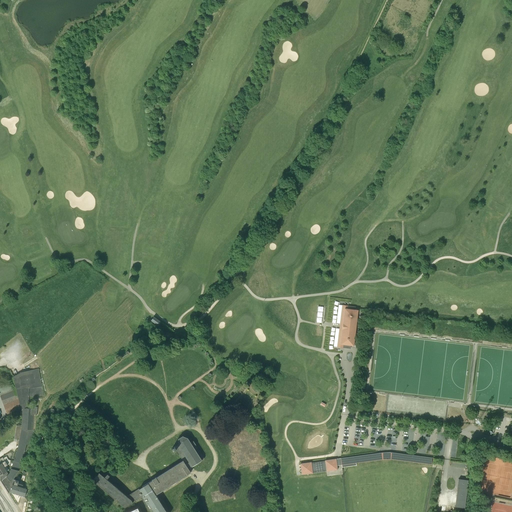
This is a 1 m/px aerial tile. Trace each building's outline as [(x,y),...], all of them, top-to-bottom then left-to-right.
[(340,329),(339,329),(337,347),(343,348),(343,344),(351,345),(351,346),(354,346),(358,310),(355,310),(348,309),(348,306),(342,305),(340,323),(341,324),(340,329)] [(161,322),(154,317),(151,321),(158,325),(161,322)] [(10,492),(13,483),(14,483),(15,479),(14,479),(19,470),(22,464),(27,445),(31,445),(32,442),(34,430),(33,430),(34,415),(37,415),(38,407),(34,407),(34,408),(31,408),(29,407),(29,397),(43,395),(42,386),(39,368),(21,372),(14,376),(19,396),(23,410),(22,426),(19,440),(17,449),(9,472),(9,473),(8,474),(1,481),(9,493),(10,493),(10,492)] [(19,412),(23,410),(19,396),(14,376),(13,377),(14,381),(0,385),(0,394),(0,396),(7,414),(18,410),(19,412)] [(142,499),(150,511),(166,511),(162,504),(161,504),(159,501),(159,500),(157,497),(155,495),(157,494),(159,493),(160,492),(167,488),(167,487),(170,485),(173,483),(174,483),(177,481),(180,479),(181,479),(184,477),(187,475),(191,472),(188,468),(192,466),(192,467),(192,466),(197,463),(202,460),(201,460),(204,458),(196,445),(193,441),(190,443),(187,438),(183,436),(178,439),(178,444),(178,445),(175,447),(172,449),(174,452),(175,450),(176,450),(179,455),(183,462),(157,478),(156,477),(156,479),(153,481),(152,479),(152,480),(153,481),(139,489),(127,496),(119,490),(107,479),(110,476),(107,474),(105,477),(99,473),(96,476),(93,480),(125,508),(141,497),(142,499)] [(342,465),(342,467),(356,465),(355,456),(341,458),(342,465)] [(8,459),(5,461),(3,458),(3,457),(0,458),(0,469),(4,467),(10,463),(11,460),(8,459)] [(327,471),(338,470),(336,459),(325,460),(327,471)] [(311,462),(313,473),(327,471),(325,460),(311,462)] [(300,464),(302,474),(313,473),(311,462),(300,464)] [(8,474),(4,467),(0,469),(0,475),(0,476),(1,476),(1,480),(1,481),(8,474),(9,473),(8,474)] [(13,483),(10,492),(22,496),(24,497),(25,496),(27,489),(27,488),(25,487),(22,486),(23,484),(18,483),(19,480),(15,479),(14,483),(13,483)] [(455,507),(465,508),(468,480),(458,479),(455,507)]
